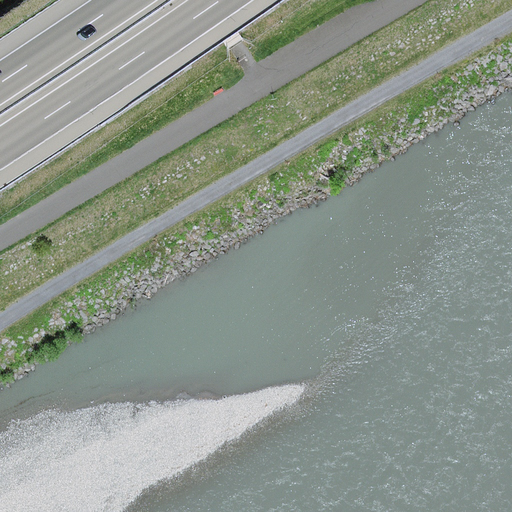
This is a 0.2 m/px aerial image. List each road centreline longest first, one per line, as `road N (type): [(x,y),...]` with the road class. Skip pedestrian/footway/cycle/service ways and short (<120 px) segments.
road 1 (track): [(0,321),(511,17)]
road 2 (track): [(260,85),(0,240)]
road 3 (motorway): [(0,149),(215,0)]
road 4 (track): [(406,0),(260,85)]
road 5 (motorway): [(118,0),(0,81)]
